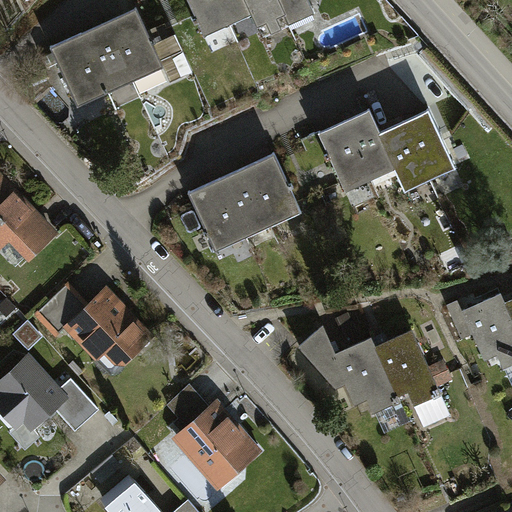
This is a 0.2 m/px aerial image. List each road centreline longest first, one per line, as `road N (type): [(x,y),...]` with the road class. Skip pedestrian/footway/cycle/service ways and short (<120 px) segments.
road 1 (residential): [(7,104),(357,484)]
road 2 (tertiary): [(511,106),(415,0)]
